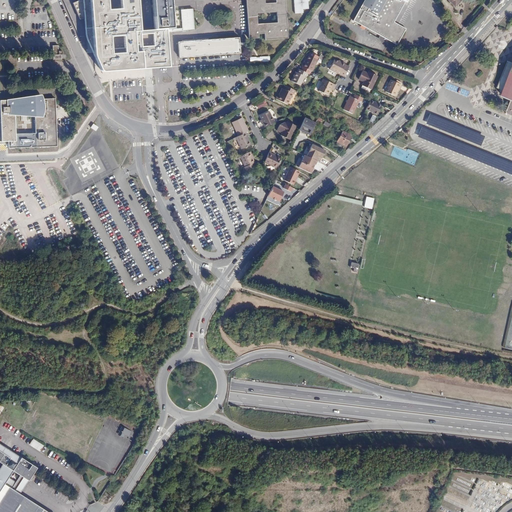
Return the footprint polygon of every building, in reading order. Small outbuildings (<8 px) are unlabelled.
[(88,0),(90,34),(94,48),(96,60),(99,68),(144,65),(147,65),(165,63),(162,32),(162,28),(156,29),(155,21),(144,21),(140,22),(137,0),(88,0)] [(153,0),(155,21),(156,29),(162,28),(162,32),(196,30),(194,9),(183,9),(183,28),(173,29),(171,0),(153,0)] [(247,0),(249,39),(259,37),(258,33),(265,33),(265,39),(288,38),(287,28),(284,28),(282,0),(247,0)] [(293,0),(295,15),(303,14),(303,10),(308,10),(308,2),(309,2),(309,0),(293,0)] [(363,0),(352,20),(353,21),(392,42),(397,44),(405,27),(393,21),(388,29),(379,24),(384,14),(379,11),(384,0),(400,0),(404,2),(404,0),(363,0)] [(184,41),(179,41),(180,57),(241,54),(241,38),(210,39),(210,38),(183,40),(184,41)] [(61,59),(60,55),(62,55),(61,51),(57,52),(57,46),(52,47),(52,60),(53,60),(60,59),(61,59)] [(307,60),(303,67),(313,72),(318,61),(317,61),(319,57),(314,55),(312,57),(308,59),(308,60),(307,60)] [(339,62),(335,60),(331,70),(345,77),(349,67),(346,65),(347,64),(340,61),(339,62)] [(511,62),(501,88),(503,90),(502,92),(506,94),(506,95),(511,97),(511,106),(510,113),(511,113),(511,62)] [(296,72),(292,82),(301,86),(305,77),(307,78),(308,74),(299,70),(297,73),(296,72)] [(369,72),(363,70),(359,78),(365,81),(363,85),(372,89),(379,75),(369,70),(369,72)] [(336,86),(325,80),(321,87),(322,88),(320,92),(329,97),(332,89),(335,90),(336,86)] [(402,84),(392,80),(387,91),(395,95),(398,89),(400,90),(402,84)] [(280,96),(279,96),(277,100),(288,106),(293,95),(294,96),(296,92),(286,87),(284,90),(283,89),(280,96)] [(364,98),(355,94),(354,97),(351,96),(344,109),(353,114),(360,101),(362,102),(364,98)] [(255,103),(258,109),(267,104),(264,98),(255,103)] [(54,99),(0,100),(0,121),(1,142),(8,141),(8,148),(56,146),(54,99)] [(383,105),(371,100),(367,109),(378,115),(383,105)] [(268,113),(259,117),(263,124),(262,124),(264,128),(274,124),(268,113)] [(315,123),(304,118),(298,130),(309,135),(315,123)] [(247,133),(242,123),(238,126),(233,128),(238,137),(245,134),(247,133)] [(278,126),(276,131),(280,134),(279,136),(289,141),(295,127),(286,123),(285,124),(283,124),(278,126)] [(352,136),(343,132),(338,141),(346,145),(352,136)] [(248,140),(245,134),(238,137),(235,139),(240,151),(249,146),(246,141),(248,140)] [(307,156),(317,161),(320,162),(325,151),(312,144),(307,156)] [(250,153),(241,158),(246,168),(244,168),(246,172),(255,168),(253,164),(255,164),(250,153)] [(274,156),(269,154),(264,164),(276,170),(281,160),(273,157),(274,156)] [(311,173),(317,161),(307,156),(304,155),(299,168),(311,173)] [(299,171),(290,167),(284,181),(294,185),(299,171)] [(293,188),(285,184),(283,188),(291,192),(293,188)] [(284,192),(273,187),(269,196),(280,201),(284,192)] [(371,209),(374,198),(366,196),(363,207),(371,209)] [(130,440),(132,431),(122,428),(120,437),(130,440)] [(39,451),(42,446),(32,439),(28,444),(39,451)] [(0,470),(0,511),(46,511),(23,497),(20,495),(34,474),(28,471),(32,465),(0,444),(0,462),(4,465),(0,470)]
